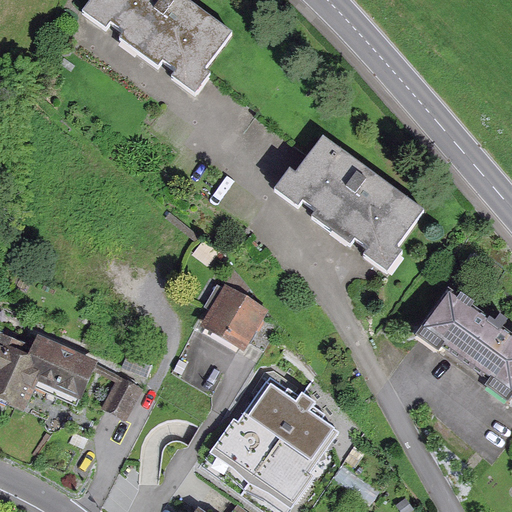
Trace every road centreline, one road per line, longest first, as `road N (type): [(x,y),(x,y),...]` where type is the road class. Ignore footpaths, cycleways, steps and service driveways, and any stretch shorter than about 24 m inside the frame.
road 1 (residential): [(448,511),(324,288),(187,109),(60,17)]
road 2 (primary): [(328,0),(511,211)]
